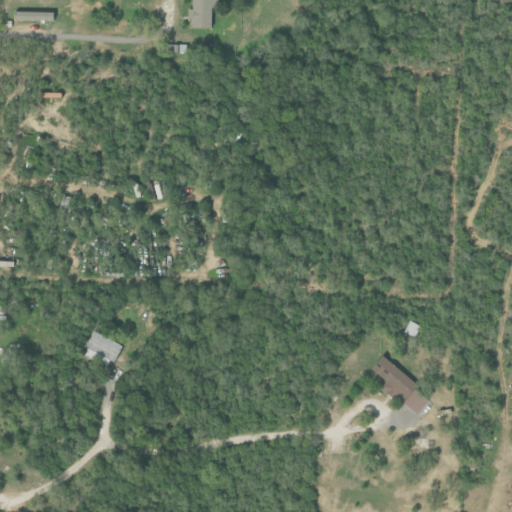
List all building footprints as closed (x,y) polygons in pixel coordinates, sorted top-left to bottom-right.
[(209,7),(218,7),(218,0),(190,0),(190,28),(209,28),(209,7)] [(41,20),(41,12),(25,12),(25,19),(41,20)] [(155,197),(150,183),(145,185),(150,199),(155,197)] [(414,338),(421,326),(410,320),(404,332),(414,338)] [(121,344),(93,331),(82,355),(110,368),(121,344)] [(369,369),(382,380),(377,386),(414,415),(426,400),(413,389),(416,384),(380,355),(369,369)]
